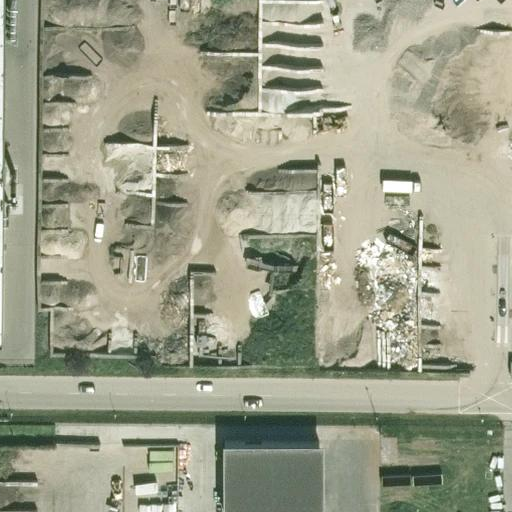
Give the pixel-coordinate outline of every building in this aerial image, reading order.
[(496,62),(497,46),(474,45),(474,61),(496,62)] [(479,126),(483,140),(498,136),(494,123),(479,126)] [(150,136),(150,125),(124,125),(124,136),(150,136)] [(42,310),(60,310),(60,295),(42,295),(42,310)] [(210,349),(220,346),(214,324),(204,327),(210,349)] [(318,511),(319,440),(224,440),(224,511),(318,511)]
